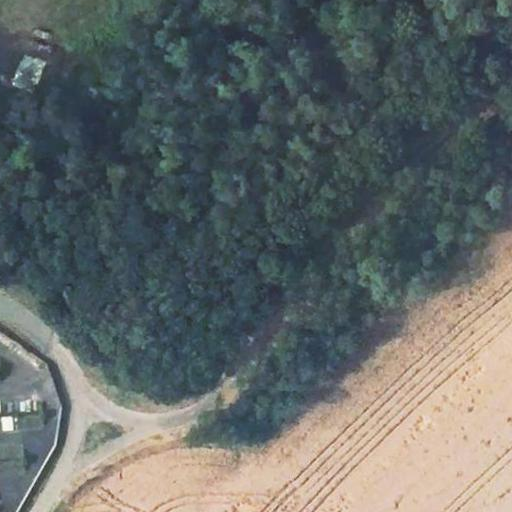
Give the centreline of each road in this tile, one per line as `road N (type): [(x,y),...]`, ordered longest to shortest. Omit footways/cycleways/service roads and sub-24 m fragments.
road 1 (track): [(511,78),(420,148),(338,232),(223,396)]
road 2 (unclassified): [(174,419),(109,445),(53,490)]
